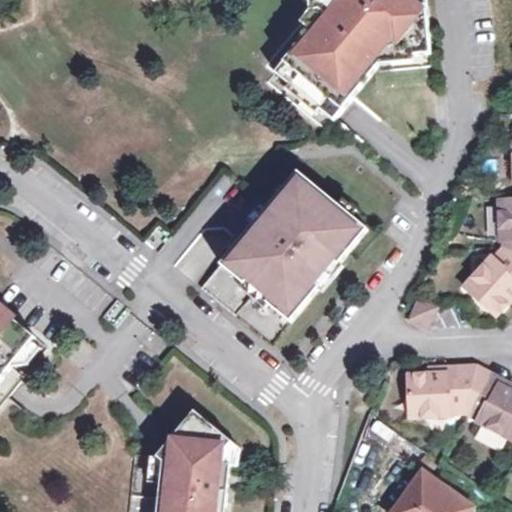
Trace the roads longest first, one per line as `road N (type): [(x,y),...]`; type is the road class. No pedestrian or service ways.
road 1 (residential): [(0,173),(38,192),(303,409)]
road 2 (residential): [(303,409),(351,349),(511,343)]
